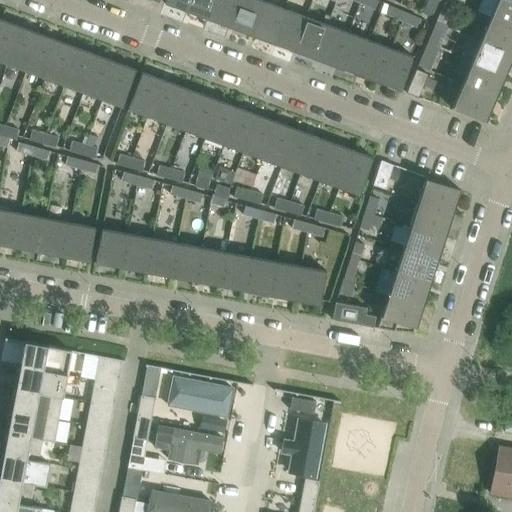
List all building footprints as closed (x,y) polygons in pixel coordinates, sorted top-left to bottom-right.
[(186,11),(189,0),(164,0),(164,3),(186,11)] [(214,0),(189,0),(186,11),(207,19),(214,0)] [(214,0),(207,19),(228,27),(238,0),(214,0)] [(263,0),(261,0),(238,0),(228,27),(250,35),(263,0)] [(263,0),(250,35),(271,43),(284,8),(263,0)] [(378,1),(376,0),(360,0),(359,3),(374,9),(378,1)] [(437,0),(427,0),(422,13),(428,15),(433,13),(438,0),(437,0)] [(447,0),(444,0),(439,14),(447,18),(454,3),(447,0)] [(511,27),(511,1),(509,0),(496,0),(489,17),(511,27)] [(401,21),(405,12),(389,6),(386,14),(401,21)] [(305,16),(284,8),(271,43),(292,51),(305,16)] [(420,19),(405,12),(401,21),(416,27),(420,19)] [(305,16),(292,51),(314,59),(327,24),(305,16)] [(511,27),(489,17),(480,40),(511,53),(511,27)] [(20,26),(1,19),(0,22),(0,61),(6,64),(20,26)] [(433,28),(427,43),(435,47),(440,49),(449,27),(444,25),(436,21),(433,28)] [(348,32),(327,24),(314,59),(335,67),(348,32)] [(40,34),(20,26),(6,64),(25,71),(40,34)] [(348,32),(335,67),(357,75),(370,40),(348,32)] [(59,41),(40,34),(25,71),(45,78),(59,41)] [(392,48),(370,40),(357,75),(379,83),(392,48)] [(505,76),(511,58),(511,53),(480,40),(471,62),(505,76)] [(78,48),(59,41),(45,78),(64,86),(78,48)] [(440,49),(435,47),(427,43),(417,65),(431,71),(440,49)] [(95,54),(78,48),(64,86),(83,93),(97,55),(95,54)] [(379,83),(400,91),(413,56),(392,48),(379,83)] [(117,62),(97,55),(83,93),(95,97),(102,100),(117,62)] [(136,69),(117,62),(102,100),(121,107),(122,107),(136,69)] [(471,62),(461,84),(495,98),(505,76),(471,62)] [(406,93),(418,97),(428,74),(416,69),(406,93)] [(128,109),(147,116),(161,79),(141,71),(127,109),(128,109)] [(180,86),(161,79),(147,116),(166,123),(180,86)] [(485,122),(495,98),(461,84),(451,109),(449,108),(449,109),(467,116),(467,115),(485,122)] [(199,93),(180,86),(166,123),(185,131),(199,93)] [(218,100),(199,93),(185,131),(204,138),(218,100)] [(238,107),(218,100),(204,138),(224,145),(238,107)] [(257,114),(238,107),(224,145),(243,152),(257,114)] [(276,121),(257,114),(243,152),(262,159),(276,121)] [(295,129),(276,121),(262,159),(281,166),(295,129)] [(19,130),(5,126),(3,135),(10,137),(16,139),(17,136),(19,130)] [(315,136),(295,129),(281,166),(301,174),(315,136)] [(42,143),(45,134),(31,130),(29,139),(42,143)] [(10,137),(3,135),(0,134),(0,145),(7,147),(10,137)] [(58,137),(45,134),(42,143),(56,147),(58,137)] [(334,143),(315,136),(301,174),(320,181),(334,143)] [(81,154),(84,145),(71,141),(68,150),(81,154)] [(16,151),(31,155),(33,147),(18,142),(16,151)] [(353,150),(334,143),(320,181),(339,188),(353,150)] [(95,158),(95,156),(97,148),(95,148),(84,145),(81,154),(95,158)] [(49,151),(33,147),(31,155),(47,160),(49,151)] [(372,157),(353,150),(339,188),(358,195),(359,194),(372,157)] [(129,167),(132,158),(118,154),(116,164),(129,167)] [(64,165),(80,169),(82,160),(66,156),(64,165)] [(145,162),(132,158),(129,167),(142,171),(145,162)] [(98,165),(82,160),(80,169),(95,173),(96,173),(98,165)] [(381,160),(373,185),(385,189),(388,178),(392,168),(393,165),(381,160)] [(156,175),(169,178),(171,169),(158,165),(156,175)] [(199,166),(197,176),(210,180),(213,170),(199,166)] [(392,168),(388,178),(397,181),(400,171),(392,168)] [(185,173),(171,169),(169,178),(182,182),(185,173)] [(120,180),(136,185),(138,176),(123,172),(120,180)] [(154,181),(138,176),(136,185),(152,189),(154,181)] [(194,185),(207,189),(210,180),(197,176),(194,185)] [(425,177),(417,203),(452,215),(460,190),(441,184),(442,183),(424,176),(423,177),(425,177)] [(169,194),(185,198),(187,190),(171,185),(169,194)] [(227,197),(227,194),(229,189),(216,185),(214,191),(213,193),(227,197)] [(233,196),(246,200),(249,191),(236,187),(233,196)] [(203,194),(187,190),(185,198),(200,203),(203,194)] [(262,194),(249,191),(246,200),(260,204),(262,194)] [(212,194),(211,197),(209,203),(224,207),(226,200),(227,197),(213,193),(213,194),(212,194)] [(369,196),(364,212),(373,215),(378,199),(369,196)] [(287,211),(289,202),(276,198),(273,208),(287,211)] [(303,206),(289,202),(287,211),(301,215),(303,206)] [(445,237),(452,215),(417,203),(409,226),(445,237)] [(258,219),(260,210),(244,206),(242,214),(258,219)] [(0,209),(0,244),(17,248),(23,214),(0,209)] [(313,219),(327,222),(329,213),(315,209),(313,219)] [(276,215),(260,210),(258,219),(273,223),(276,215)] [(364,212),(359,228),(368,230),(370,225),(379,228),(382,217),(373,215),(364,212)] [(343,217),(329,213),(327,222),(340,226),(343,217)] [(23,214),(17,248),(42,252),(48,218),(23,214)] [(48,218),(42,252),(67,257),(73,223),(48,218)] [(291,228),(307,232),(309,224),(293,220),(291,228)] [(73,223),(67,257),(89,261),(95,227),(73,223)] [(324,228),(309,224),(307,232),(322,236),(324,228)] [(437,260),(445,237),(409,226),(402,249),(437,260)] [(102,229),(101,228),(95,262),(122,268),(129,234),(102,229)] [(122,268),(147,272),(154,238),(129,234),(122,268)] [(179,243),(154,238),(147,272),(172,277),(179,243)] [(364,244),(355,241),(350,257),(359,260),(364,244)] [(172,277),(197,282),(204,248),(179,243),(172,277)] [(229,252),(204,248),(197,282),(222,286),(229,252)] [(430,283),(437,260),(402,249),(395,272),(430,283)] [(222,286),(247,291),(254,257),(229,252),(222,286)] [(278,262),(254,257),(247,291),(272,296),(278,262)] [(353,276),(359,260),(350,257),(345,273),(353,276)] [(272,296),(297,301),(303,266),(278,262),(272,296)] [(326,271),(303,266),(297,301),(319,305),(320,300),(326,271)] [(423,306),(430,283),(395,272),(388,295),(423,306)] [(354,284),(343,280),(339,292),(350,296),(354,284)] [(416,328),(423,306),(388,295),(381,315),(377,328),(394,331),(397,322),(416,328)] [(332,319),(373,327),(375,316),(365,314),(366,308),(336,302),(332,319)] [(25,342),(20,366),(67,375),(71,350),(25,342)] [(98,358),(95,373),(119,377),(122,362),(124,363),(124,361),(99,356),(98,358)] [(62,397),(67,375),(20,366),(16,388),(62,397)] [(147,367),(142,395),(154,397),(160,368),(147,366),(147,367)] [(93,385),(117,389),(119,377),(95,373),(93,385)] [(174,381),(171,398),(176,399),(174,409),(197,413),(199,404),(230,409),(233,392),(174,381)] [(117,389),(93,385),(91,396),(91,397),(115,402),(117,389)] [(16,388),(12,410),(58,419),(69,421),(73,399),(62,397),(16,388)] [(140,395),(136,416),(151,419),(155,397),(154,397),(142,395),(141,395),(140,395)] [(115,402),(91,397),(89,409),(112,414),(115,402)] [(86,421),(110,426),(112,414),(89,409),(86,421)] [(12,410),(7,433),(42,440),(53,442),(53,441),(54,441),(58,419),(12,410)] [(168,411),(166,419),(196,424),(198,417),(168,411)] [(147,440),(151,419),(136,416),(132,438),(133,438),(147,440)] [(110,426),(86,421),(84,433),(84,434),(108,438),(110,426)] [(307,476),(316,429),(303,427),(295,473),(307,476)] [(222,458),(225,442),(172,432),(166,463),(196,469),(199,454),(222,458)] [(7,433),(3,455),(38,462),(42,440),(7,433)] [(105,450),(108,438),(84,434),(82,445),(82,446),(105,450)] [(105,450),(82,446),(80,457),(79,458),(103,462),(105,450)] [(499,446),(490,493),(491,494),(492,490),(511,493),(511,452),(500,450),(500,446),(499,446)] [(3,455),(0,472),(0,477),(34,484),(45,487),(46,486),(50,464),(38,462),(3,455)] [(77,470),(101,475),(103,462),(79,458),(77,470)] [(75,482),(99,487),(101,475),(77,470),(75,482)] [(30,506),(34,484),(0,477),(0,500),(29,507),(30,506)] [(300,499),(300,500),(315,502),(319,481),(318,481),(304,478),(300,499)] [(73,494),(73,495),(96,499),(99,487),(75,482),(73,494)] [(125,482),(122,496),(136,499),(138,484),(125,482)] [(70,507),(94,511),(96,499),(73,495),(70,506),(70,507)] [(209,511),(211,505),(158,495),(155,511),(209,511)] [(121,496),(118,511),(133,511),(136,499),(122,496),(121,496)] [(40,511),(41,509),(29,507),(0,500),(0,511),(40,511)] [(312,511),(315,502),(300,500),(298,511),(312,511)]
